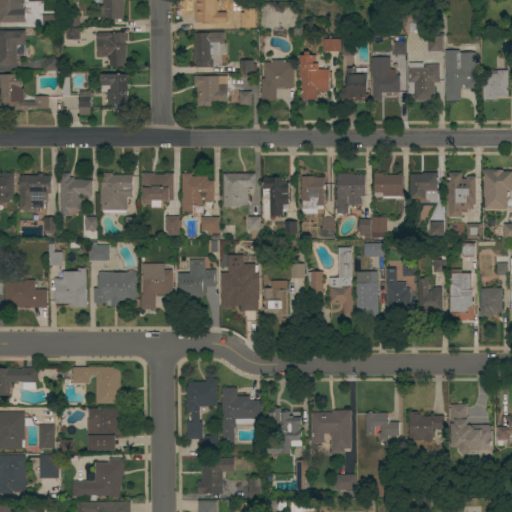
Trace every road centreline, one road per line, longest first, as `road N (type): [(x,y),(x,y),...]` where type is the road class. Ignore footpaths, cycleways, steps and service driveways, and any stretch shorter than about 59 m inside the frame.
road 1 (residential): [(511,366),(268,366),(206,345),(0,347)]
road 2 (residential): [(511,138),(0,138)]
road 3 (residential): [(162,345),(162,511)]
road 4 (residential): [(164,0),(165,140)]
